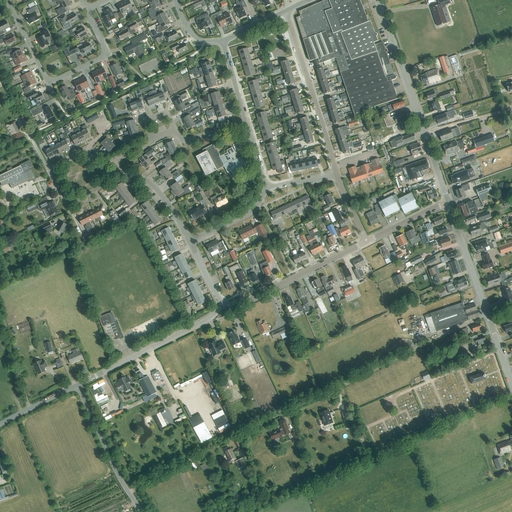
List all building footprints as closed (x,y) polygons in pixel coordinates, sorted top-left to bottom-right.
[(72,5),(68,0),(61,4),(62,7),(56,10),(59,16),(68,12),(66,8),(72,5)] [(128,12),(132,10),(134,14),(138,12),(135,6),(133,8),(128,0),(123,3),(128,12)] [(161,6),(158,0),(150,4),(152,8),(148,9),(149,12),(148,12),(150,16),(157,12),(155,9),(161,6)] [(228,6),(225,0),(224,0),(220,2),(223,9),(228,6)] [(360,0),(326,0),(299,12),(301,16),(297,18),(310,61),(318,59),(320,64),(324,62),(330,60),(336,58),(337,60),(355,117),(375,110),(374,107),(398,99),(392,81),(395,79),(396,76),(394,75),(386,52),(382,43),(375,45),(374,43),(378,41),(377,37),(378,34),(375,33),(370,21),(369,22),(360,0)] [(437,0),(439,5),(431,8),(437,26),(447,23),(441,7),(446,5),(450,4),(448,0),(437,0)] [(235,10),(240,19),(247,16),(242,6),(240,2),(237,3),(240,8),(235,10)] [(122,14),(128,12),(123,3),(118,5),(121,12),(117,14),(121,20),(124,18),(122,14)] [(30,24),(39,19),(37,15),(40,13),(36,6),(30,9),(32,14),(26,17),(27,19),(27,20),(28,20),(30,24)] [(108,28),(112,26),(109,22),(115,19),(111,9),(104,12),(106,16),(103,18),(108,28)] [(158,19),(159,22),(167,18),(164,13),(159,16),(157,12),(150,16),(151,19),(153,19),(154,21),(158,19)] [(65,15),(59,19),(66,30),(72,27),(70,24),(78,20),(75,13),(67,18),(65,15)] [(199,26),(198,27),(200,31),(204,29),(204,28),(208,26),(206,21),(211,19),(208,13),(200,16),(202,20),(197,22),(199,26)] [(222,28),(227,25),(223,15),(219,17),(217,13),(212,16),(215,23),(219,21),(222,28)] [(228,13),(223,15),(227,25),(233,22),(228,13)] [(157,27),(158,30),(157,30),(159,34),(166,30),(164,27),(170,24),(167,18),(159,22),(161,25),(157,27)] [(0,24),(0,35),(5,33),(3,30),(10,27),(7,21),(0,24)] [(130,28),(128,29),(120,33),(120,34),(118,35),(121,40),(122,39),(123,39),(131,35),(131,34),(136,32),(134,29),(138,27),(135,22),(129,26),(130,28)] [(78,30),(76,27),(70,31),(73,36),(77,33),(78,34),(77,35),(76,36),(76,37),(76,39),(78,39),(79,39),(80,38),(80,39),(87,35),(83,27),(78,30)] [(50,36),(50,35),(47,30),(41,33),(43,36),(37,39),(39,42),(42,48),(49,44),(46,39),(50,36)] [(179,36),(176,32),(173,33),(172,33),(165,36),(169,42),(175,39),(175,38),(179,36)] [(155,43),(157,42),(157,41),(164,37),(162,33),(154,37),(155,37),(153,38),(155,43)] [(127,48),(130,55),(136,51),(139,57),(145,53),(139,43),(147,39),(145,34),(131,42),(133,45),(127,48)] [(11,45),(11,44),(11,43),(16,41),(13,35),(7,38),(5,35),(0,37),(0,41),(1,44),(6,42),(7,45),(8,45),(9,46),(11,45)] [(81,49),(83,54),(91,50),(88,43),(82,46),(81,44),(77,46),(76,46),(70,49),(72,55),(79,51),(79,50),(81,49)] [(179,46),(178,43),(171,47),(173,51),(177,49),(180,54),(188,49),(185,43),(179,46)] [(241,57),(249,54),(248,48),(239,51),(241,57)] [(14,60),(24,55),(21,50),(12,55),(14,60)] [(241,57),(243,64),(251,61),(249,54),(241,57)] [(27,61),(24,55),(14,60),(17,66),(27,61)] [(144,74),(162,66),(158,57),(140,65),(144,74)] [(445,74),(449,73),(444,58),(440,60),(445,74)] [(281,63),(283,68),(290,66),(288,60),(281,63)] [(243,64),(245,70),(253,67),(251,61),(243,64)] [(200,72),(202,71),(204,70),(212,68),(210,62),(202,64),(203,68),(199,69),(200,72)] [(122,73),(120,70),(117,64),(111,67),(116,77),(122,73)] [(255,74),(253,67),(245,70),(247,77),(255,74)] [(103,68),(98,71),(102,81),(108,78),(103,68)] [(212,68),(204,70),(202,71),(200,72),(201,74),(204,73),(205,76),(213,74),(212,68)] [(317,70),(319,76),(330,73),(329,70),(325,71),(326,72),(324,73),(323,68),(317,70)] [(421,76),(423,84),(429,83),(429,84),(441,80),(437,69),(426,73),(426,75),(421,76)] [(97,83),(102,81),(98,71),(92,74),(97,83)] [(293,77),(291,71),(284,74),(286,80),(293,77)] [(34,77),(31,72),(21,77),(24,82),(34,77)] [(330,75),(330,73),(319,76),(321,82),(327,80),(325,76),(327,75),(327,76),(330,75)] [(207,80),(205,80),(206,83),(215,80),(213,74),(205,76),(207,80)] [(112,75),(108,77),(114,90),(118,88),(112,75)] [(36,83),(34,77),(24,82),(27,88),(23,89),(25,93),(32,90),(30,86),(36,83)] [(85,77),(80,80),(84,89),(90,87),(85,77)] [(287,82),(288,85),(295,83),(293,77),(286,80),(287,82)] [(119,88),(125,85),(123,79),(116,83),(119,88)] [(79,92),(84,89),(80,80),(74,82),(79,92)] [(217,86),(215,80),(206,83),(206,85),(208,85),(209,88),(217,86)] [(250,89),(259,86),(257,80),(248,82),(250,89)] [(159,89),(161,94),(158,95),(161,103),(166,100),(164,94),(168,92),(165,84),(160,86),(161,88),(159,89)] [(104,95),(102,92),(99,85),(95,87),(100,97),(104,95)] [(334,87),(333,85),(322,88),(324,94),(330,92),(329,87),(330,87),(331,88),(334,87)] [(60,89),(64,98),(68,97),(70,101),(76,98),(73,91),(70,93),(66,86),(60,89)] [(261,93),(259,86),(250,89),(252,95),(261,93)] [(433,91),(430,92),(430,93),(426,94),(428,100),(436,97),(435,95),(438,94),(436,87),(433,89),(433,91)] [(288,98),(292,97),(299,95),(297,89),(290,91),(291,94),(287,96),(288,98)] [(449,92),(439,95),(440,99),(451,96),(456,95),(454,90),(449,92)] [(40,103),(39,101),(44,99),(41,93),(38,94),(36,91),(27,96),(29,100),(33,98),(37,105),(40,103)] [(155,105),(161,103),(158,95),(154,96),(152,91),(150,92),(155,105)] [(173,102),(176,107),(184,103),(182,100),(187,98),(186,96),(188,94),(186,91),(180,95),(182,98),(173,102)] [(150,98),(147,99),(150,107),(155,105),(150,92),(148,93),(150,98)] [(211,94),(212,98),(213,100),(221,98),(219,92),(211,94)] [(136,96),(138,101),(135,102),(138,110),(144,108),(140,99),(143,98),(141,93),(138,94),(139,95),(136,96)] [(254,102),(263,99),(261,93),(252,95),(254,102)] [(301,101),(299,95),(292,97),(288,98),(289,101),(292,99),(293,103),(301,101)] [(133,112),(138,110),(135,102),(132,103),(130,98),(128,99),(131,107),(128,108),(130,112),(132,111),(133,112)] [(213,103),(214,106),(222,104),(221,98),(213,100),(211,101),(209,101),(210,104),(213,103)] [(265,106),(263,99),(254,102),(256,108),(265,106)] [(294,106),(291,107),(291,109),(295,108),(296,108),(302,106),(301,101),(293,103),(294,106)] [(392,105),(388,106),(390,112),(394,111),(404,107),(402,101),(392,105)] [(434,103),(429,105),(431,113),(437,111),(441,110),(438,101),(434,102),(434,103)] [(189,111),(194,108),(193,105),(191,106),(190,104),(185,106),(184,103),(176,107),(179,112),(187,108),(189,111)] [(340,105),(340,103),(329,106),(330,112),(336,110),(335,106),(337,105),(337,106),(340,105)] [(222,104),(214,106),(216,110),(209,111),(210,114),(214,113),(224,110),(222,104)] [(44,112),(48,120),(54,116),(49,106),(45,109),(43,105),(31,111),(34,117),(44,112)] [(295,108),(291,109),(286,111),(286,114),(292,112),(292,113),(296,111),(297,114),(304,112),(302,106),(296,108),(295,108)] [(192,114),(183,119),(185,124),(193,120),(191,117),(196,115),(195,113),(200,110),(198,107),(190,111),(192,114)] [(224,110),(214,113),(215,116),(217,115),(218,118),(226,116),(224,110)] [(445,114),(436,117),(438,124),(442,123),(441,122),(448,120),(447,120),(453,118),(451,112),(455,111),(454,110),(445,114)] [(96,112),(86,117),(89,124),(99,118),(96,112)] [(256,115),(258,121),(267,118),(265,112),(256,115)] [(407,112),(400,114),(400,113),(393,116),(394,117),(390,118),(389,115),(383,117),(387,128),(396,124),(397,124),(398,124),(400,131),(408,128),(407,123),(406,123),(405,121),(410,119),(407,112)] [(344,117),(343,115),(332,118),(334,124),(340,122),(339,118),(340,117),(340,118),(344,117)] [(296,127),(309,123),(307,117),(300,119),(301,124),(300,124),(300,123),(296,124),(296,127)] [(114,127),(121,124),(125,123),(123,118),(113,122),(114,127)] [(258,121),(260,127),(269,125),(267,118),(258,121)] [(194,123),(193,120),(185,124),(188,129),(196,125),(198,127),(204,124),(202,119),(194,123)] [(134,120),(125,123),(121,124),(122,126),(127,125),(128,128),(136,125),(134,120)] [(15,140),(22,136),(19,131),(20,131),(15,121),(6,126),(9,132),(11,132),(15,140)] [(310,130),(309,123),(296,127),(297,130),(302,128),(303,132),(310,130)] [(84,130),(81,132),(86,140),(91,137),(87,129),(88,128),(86,125),(82,127),(84,130)] [(124,133),(125,135),(138,131),(136,125),(128,128),(129,131),(124,133)] [(271,131),(269,125),(260,127),(262,134),(271,131)] [(348,132),(346,126),(335,130),(337,136),(348,132)] [(444,132),(439,134),(442,142),(453,138),(453,137),(457,136),(454,129),(451,130),(450,129),(444,131),(444,132)] [(294,141),(300,139),(312,136),(310,130),(303,132),(304,135),(299,137),(296,138),(293,138),(294,141)] [(140,136),(139,133),(138,131),(125,135),(126,137),(131,136),(132,139),(140,136)] [(264,140),(273,138),(271,131),(262,134),(264,140)] [(86,140),(81,132),(76,134),(81,143),(86,140)] [(337,136),(339,142),(346,140),(344,135),(345,135),(346,136),(349,135),(348,132),(337,136)] [(65,133),(62,134),(64,137),(61,138),(63,141),(61,142),(65,151),(70,148),(66,140),(68,139),(65,133)] [(393,140),(390,142),(392,148),(395,147),(396,148),(405,144),(405,143),(416,139),(414,133),(403,137),(402,136),(393,140)] [(75,145),(81,143),(76,134),(74,135),(73,134),(70,135),(71,137),(75,145)] [(473,141),(476,148),(495,141),(492,134),(473,141)] [(100,149),(102,151),(104,152),(107,150),(109,152),(115,146),(107,138),(101,144),(103,146),(100,149)] [(54,142),(55,145),(60,154),(65,151),(61,142),(58,144),(56,140),(54,142)] [(447,155),(459,151),(465,148),(462,140),(456,142),(456,141),(452,142),(453,143),(443,146),(447,155)] [(164,145),(163,142),(157,144),(159,148),(160,147),(161,149),(166,147),(168,150),(175,146),(173,141),(164,145)] [(266,145),(268,151),(276,148),(274,142),(266,145)] [(417,153),(422,151),(419,143),(408,147),(409,152),(411,152),(413,156),(418,154),(417,153)] [(237,160),(234,154),(235,153),(232,148),(226,151),(227,153),(220,157),(213,144),(203,150),(204,153),(196,157),(206,176),(224,167),(228,173),(231,172),(233,177),(238,175),(236,171),(246,166),(242,157),(237,160)] [(353,146),(352,144),(341,148),(343,154),(349,152),(350,154),(353,153),(351,147),(353,146)] [(55,156),(60,154),(55,145),(50,148),(55,156)] [(178,152),(175,146),(168,150),(169,153),(164,155),(165,158),(172,155),(178,152)] [(50,159),(55,156),(50,148),(45,151),(50,159)] [(140,163),(141,165),(149,159),(147,156),(154,152),(151,148),(145,152),(146,154),(146,155),(139,159),(141,162),(140,163)] [(278,155),(276,148),(268,151),(269,158),(278,155)] [(269,158),(271,164),(280,162),(278,155),(269,158)] [(463,163),(477,158),(476,155),(462,160),(463,163)] [(313,159),(310,160),(311,168),(318,167),(316,158),(316,157),(313,158),(313,159)] [(305,169),(311,168),(310,160),(309,158),(306,159),(307,160),(303,161),(305,169)] [(372,163),(356,169),(355,166),(348,169),(351,176),(350,176),(352,184),(384,173),(381,165),(378,158),(371,161),(372,163)] [(149,159),(141,165),(143,167),(144,166),(146,169),(153,164),(157,161),(156,159),(151,162),(149,159)] [(293,162),(293,163),(290,164),(289,159),(286,160),(288,168),(291,167),(292,172),(298,171),(296,162),(296,161),(293,162)] [(400,164),(404,163),(403,159),(393,162),(395,168),(401,166),(400,164)] [(20,166),(13,170),(11,167),(7,169),(8,172),(0,175),(0,181),(2,186),(9,183),(12,188),(29,180),(30,181),(36,179),(32,170),(32,169),(31,170),(30,168),(32,167),(29,160),(20,165),(20,166)] [(303,161),(303,160),(300,160),(300,161),(296,162),(298,171),(305,169),(303,161)] [(415,164),(413,164),(416,172),(417,172),(423,170),(425,169),(425,168),(428,167),(426,160),(415,164)] [(160,176),(161,178),(169,172),(167,169),(173,165),(170,161),(166,162),(162,166),(164,169),(159,172),(161,175),(160,176)] [(280,162),(271,164),(273,171),(277,169),(278,174),(283,172),(281,163),(283,163),(283,161),(280,162)] [(413,164),(405,167),(410,181),(417,178),(418,178),(416,172),(413,164)] [(462,182),(470,179),(469,178),(475,176),(473,168),(467,170),(455,174),(455,175),(451,177),(453,184),(458,182),(459,182),(462,181),(462,182)] [(169,172),(161,178),(163,180),(164,179),(166,182),(173,177),(175,180),(181,175),(177,170),(171,175),(169,172)] [(171,191),(172,193),(181,187),(179,184),(183,181),(181,179),(177,182),(171,187),(173,190),(171,191)] [(117,190),(119,192),(126,188),(122,183),(115,187),(116,188),(112,190),(113,192),(117,190)] [(461,189),(456,191),(458,198),(465,196),(463,190),(466,189),(467,191),(470,190),(468,184),(460,187),(461,189)] [(478,196),(486,193),(492,191),(489,184),(476,190),(478,196)] [(191,192),(187,186),(183,190),(181,187),(172,193),(174,195),(176,194),(178,196),(184,192),(186,195),(191,192)] [(426,191),(429,200),(438,197),(435,190),(432,191),(432,189),(427,190),(426,186),(420,189),(420,192),(426,190),(426,191)] [(119,192),(111,199),(112,201),(121,194),(123,197),(129,192),(126,188),(119,192)] [(201,192),(200,193),(203,199),(204,199),(207,205),(210,204),(202,189),(200,190),(201,192)] [(133,197),(129,192),(123,197),(119,200),(121,202),(124,199),(126,202),(133,197)] [(325,197),(323,194),(319,196),(321,201),(325,199),(329,205),(334,203),(334,202),(335,202),(333,199),(330,194),(325,197)] [(401,208),(404,213),(407,211),(407,213),(415,209),(415,207),(418,206),(412,195),(409,196),(408,195),(400,199),(398,200),(397,196),(396,194),(394,195),(379,203),(386,217),(390,215),(389,214),(395,211),(395,212),(399,210),(399,209),(401,208)] [(218,199),(216,195),(210,198),(214,205),(217,204),(218,207),(227,203),(224,196),(218,199)] [(308,195),(300,199),(303,206),(304,207),(306,206),(305,205),(311,202),(308,195)] [(133,197),(126,202),(123,205),(124,207),(128,204),(130,207),(136,202),(133,197)] [(209,208),(207,205),(204,199),(203,199),(200,201),(202,205),(189,212),(193,220),(207,213),(205,210),(209,208)] [(303,206),(300,199),(293,202),(296,209),(296,210),(298,209),(298,208),(303,206)] [(466,204),(461,206),(465,217),(470,215),(478,212),(477,209),(481,207),(478,200),(474,201),(475,204),(474,205),(472,201),(466,203),(466,204)] [(54,201),(48,204),(46,201),(41,203),(41,202),(36,204),(40,211),(41,211),(47,208),(50,216),(54,214),(55,214),(56,215),(59,213),(57,209),(56,209),(55,209),(54,206),(56,205),(54,201)] [(143,208),(145,211),(151,206),(147,201),(141,206),(137,209),(139,211),(143,208)] [(35,202),(27,206),(30,212),(38,208),(35,202)] [(293,202),(286,206),(289,212),(289,213),(291,213),(291,211),(296,209),(293,202)] [(375,210),(376,212),(374,212),(374,210),(366,214),(368,219),(372,226),(379,222),(377,216),(382,213),(378,204),(374,206),(376,210),(375,210)] [(145,211),(141,214),(143,216),(146,213),(148,216),(155,211),(151,206),(145,211)] [(283,215),(289,212),(286,206),(278,209),(281,216),(282,217),(284,216),(283,215)] [(100,208),(94,210),(100,221),(102,220),(100,216),(103,215),(100,208)] [(125,208),(118,213),(121,217),(127,212),(125,208)] [(276,218),(281,216),(278,209),(271,213),(275,220),(276,219),(276,218)] [(93,220),(96,219),(98,222),(100,221),(94,210),(89,213),(93,220)] [(118,226),(122,223),(113,210),(108,214),(118,226)] [(330,217),(332,216),(335,221),(342,218),(337,210),(330,213),(329,211),(323,213),(325,217),(329,215),(330,217)] [(158,216),(155,211),(148,216),(145,219),(146,221),(150,218),(152,221),(158,216)] [(476,219),(478,218),(479,222),(491,217),(489,212),(479,215),(478,214),(477,215),(477,213),(465,217),(467,223),(476,219)] [(90,222),(93,220),(89,213),(84,216),(89,226),(91,225),(90,222)] [(89,226),(84,216),(78,218),(82,225),(85,224),(87,228),(89,226)] [(156,226),(162,221),(158,216),(152,221),(145,226),(147,228),(153,223),(156,226)] [(433,229),(432,227),(436,226),(443,223),(441,217),(437,218),(436,218),(434,219),(433,220),(434,223),(431,225),(430,223),(425,225),(428,231),(433,229)] [(67,225),(61,222),(57,230),(63,233),(67,225)] [(480,230),(486,228),(484,222),(480,223),(481,225),(478,226),(470,229),(472,236),(481,233),(480,230)] [(44,231),(52,227),(50,223),(42,227),(44,231)] [(244,242),(249,240),(247,237),(257,233),(256,232),(258,231),(263,242),(269,239),(262,224),(256,227),(254,228),(253,225),(239,232),(244,242)] [(342,236),(342,237),(351,233),(348,226),(339,230),(338,228),(335,229),(339,237),(342,236)] [(444,235),(444,234),(447,233),(445,226),(438,229),(433,231),(434,235),(439,233),(440,236),(444,235)] [(161,239),(164,237),(172,233),(169,228),(162,231),(163,234),(159,236),(161,239)] [(309,235),(318,252),(323,250),(320,242),(318,238),(315,233),(318,231),(317,229),(313,231),(313,230),(309,232),(310,235),(309,235)] [(412,245),(421,241),(418,236),(416,237),(412,230),(405,233),(409,240),(412,245)] [(424,244),(430,242),(428,237),(426,232),(420,234),(424,244)] [(164,237),(167,242),(174,238),(172,233),(164,237)] [(330,246),(336,243),(334,240),(333,236),(332,236),(331,233),(330,233),(327,235),(323,237),(325,240),(327,239),(330,246)] [(311,246),(309,248),(312,255),(318,252),(309,235),(306,237),(309,243),(310,243),(311,246)] [(406,249),(408,252),(411,251),(403,235),(396,238),(401,250),(403,250),(406,249)] [(177,244),(174,238),(167,242),(168,245),(165,246),(166,249),(177,244)] [(440,241),(442,248),(452,245),(449,238),(444,240),(443,238),(436,240),(436,243),(440,241)] [(485,240),(475,243),(477,250),(485,248),(487,251),(489,250),(490,250),(494,248),(492,242),(489,243),(487,239),(485,240)] [(217,240),(207,246),(210,253),(212,256),(220,253),(219,252),(224,250),(225,253),(224,253),(226,256),(229,254),(227,250),(228,249),(227,248),(226,249),(222,241),(219,243),(217,240)] [(501,255),(511,250),(511,242),(499,247),(501,255)] [(177,244),(166,249),(167,252),(171,250),(172,253),(180,249),(177,244)] [(391,257),(389,254),(390,254),(387,249),(386,249),(385,246),(379,248),(381,252),(383,257),(385,260),(388,258),(391,257)] [(300,250),(301,254),(299,255),(301,260),(307,258),(304,253),(305,253),(303,249),(300,250)] [(234,261),(238,259),(236,255),(234,250),(229,252),(231,255),(234,261)] [(268,250),(263,252),(268,263),(272,261),(273,260),(268,250)] [(449,258),(456,256),(454,250),(447,253),(444,254),(446,262),(450,260),(449,258)] [(252,252),(247,254),(252,266),(257,263),(252,252)] [(175,265),(178,263),(185,259),(182,254),(175,258),(176,261),(172,262),(174,265),(175,265)] [(295,263),(301,260),(299,255),(295,257),(293,254),(291,255),(293,258),(295,263)] [(493,267),(491,260),(489,254),(483,256),(485,262),(481,263),(483,270),(489,268),(489,269),(493,267)] [(423,260),(421,256),(410,261),(412,266),(423,260)] [(363,266),(363,267),(366,265),(362,257),(353,262),(356,269),(363,266)] [(426,266),(436,261),(434,257),(424,261),(426,266)] [(188,265),(185,259),(178,263),(175,265),(176,267),(179,266),(180,268),(188,265)] [(457,261),(451,263),(447,264),(448,266),(449,270),(453,269),(459,267),(457,261)] [(241,269),(239,264),(229,268),(232,273),(241,269)] [(267,276),(272,274),(268,267),(266,264),(264,265),(265,268),(261,270),(264,274),(265,273),(267,276)] [(183,274),(190,270),(188,265),(180,268),(181,271),(178,273),(180,275),(183,274)] [(346,278),(348,282),(353,280),(351,276),(352,275),(348,269),(347,269),(346,265),(341,268),(342,271),(342,272),(345,279),(346,278)] [(459,267),(453,269),(449,270),(452,276),(455,274),(461,273),(459,267)] [(183,274),(185,279),(193,275),(190,270),(183,274)] [(243,270),(237,273),(242,285),(247,282),(244,275),(245,275),(243,270)] [(248,277),(250,281),(252,280),(253,283),(258,280),(255,273),(253,270),(248,272),(250,275),(250,276),(248,277)] [(501,274),(501,275),(499,275),(487,279),(489,286),(501,282),(501,281),(503,280),(506,278),(504,271),(501,273),(501,274)] [(404,282),(401,274),(392,277),(396,285),(404,282)] [(225,284),(229,291),(235,288),(231,281),(229,276),(225,278),(228,283),(225,284)] [(325,276),(321,278),(323,281),(322,282),(328,294),(334,292),(332,287),(331,288),(330,286),(336,283),(334,276),(328,279),(327,277),(326,277),(325,276)] [(459,289),(468,286),(465,278),(456,281),(446,285),(449,293),(459,289)] [(311,283),(311,284),(312,286),(313,286),(315,289),(317,288),(319,292),(318,293),(320,296),(326,294),(323,289),(318,279),(311,282),(311,283)] [(195,281),(188,284),(190,287),(187,289),(188,291),(189,291),(191,290),(198,286),(195,281)] [(350,285),(344,288),(345,291),(344,291),(346,296),(355,292),(353,287),(352,288),(350,285)] [(192,292),(193,295),(201,291),(198,286),(189,291),(188,291),(190,293),(192,292)] [(301,289),(301,288),(297,290),(298,293),(298,294),(300,299),(301,299),(304,305),(309,303),(306,296),(302,289),(301,289)] [(511,304),(511,303),(511,296),(509,288),(507,289),(507,288),(506,289),(502,291),(506,302),(509,300),(511,304)] [(203,296),(201,291),(193,295),(192,296),(193,298),(194,301),(196,300),(203,296)] [(195,303),(197,302),(199,305),(206,302),(203,296),(194,301),(195,303)] [(289,298),(288,296),(284,297),(286,302),(285,303),(287,307),(290,306),(288,308),(292,318),(300,314),(298,309),(297,309),(296,305),(294,306),(293,304),(294,304),(290,297),(289,298)] [(463,302),(430,313),(436,331),(469,320),(479,316),(474,303),(464,307),(463,302)] [(311,310),(308,304),(302,306),(305,312),(311,310)] [(115,340),(122,337),(116,321),(112,322),(108,314),(99,317),(108,341),(115,338),(115,340)] [(261,321),(257,323),(258,326),(257,326),(261,335),(270,331),(265,321),(262,323),(261,321)] [(473,332),(482,329),(480,323),(471,326),(473,332)] [(281,335),(287,332),(285,327),(271,333),(274,339),(281,336),(281,335)] [(228,334),(230,337),(229,337),(233,346),(240,342),(236,335),(234,331),(228,334)] [(478,338),(477,335),(470,338),(471,341),(473,340),(475,343),(476,343),(477,343),(478,346),(485,344),(484,341),(485,340),(484,336),(478,338)] [(251,347),(246,338),(241,340),(245,349),(251,347)] [(226,348),(223,341),(217,344),(215,341),(208,345),(213,356),(221,353),(220,351),(226,348)] [(459,343),(462,349),(468,347),(466,341),(459,343)] [(71,364),(83,359),(78,348),(72,351),(74,354),(68,356),(71,364)] [(261,361),(256,350),(252,352),(257,363),(261,361)] [(46,371),(44,368),(47,367),(45,361),(42,362),(41,361),(34,364),(39,374),(46,371)] [(152,375),(158,387),(165,383),(159,372),(152,375)] [(472,384),(486,379),(485,377),(485,375),(484,373),(470,377),(470,379),(471,382),(472,384)] [(139,381),(147,397),(157,392),(148,376),(139,381)] [(119,380),(120,382),(115,384),(119,392),(124,389),(125,391),(131,388),(130,386),(132,385),(128,378),(126,379),(125,377),(121,379),(119,380)] [(230,385),(226,377),(221,379),(225,388),(230,385)] [(320,413),(325,426),(333,423),(328,410),(320,413)] [(167,426),(160,412),(157,414),(163,427),(167,426)] [(344,419),(348,428),(352,426),(349,417),(344,419)] [(280,426),(282,428),(276,431),(276,430),(271,432),(271,433),(270,434),(272,440),(282,436),(284,435),(285,436),(291,433),(287,424),(286,424),(285,422),(281,424),(281,425),(280,426)] [(511,449),(511,440),(508,442),(507,441),(497,445),(500,454),(510,451),(511,450),(511,449)] [(225,452),(230,462),(236,459),(231,449),(229,450),(228,446),(224,449),(225,452)] [(494,460),(497,470),(504,467),(500,457),(494,460)] [(246,465),(243,458),(237,461),(241,468),(246,465)]
